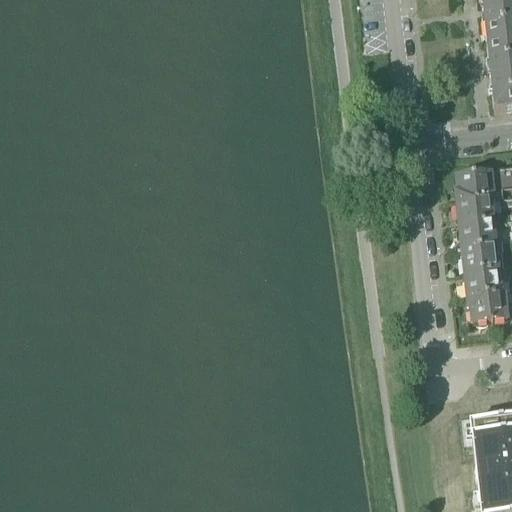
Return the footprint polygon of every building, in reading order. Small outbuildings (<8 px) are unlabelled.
[(483,32),(485,52),(511,49),(511,0),(509,0),(480,3),(484,32),(483,32)] [(488,70),(488,71),(511,68),(511,49),(485,52),(487,70),(488,70)] [(511,68),(488,71),(489,79),(490,89),(491,99),(491,100),(493,118),(511,116),(511,68)] [(455,198),(457,210),(492,206),(501,205),(500,197),(511,195),(511,174),(496,176),(496,179),(486,180),(486,178),(476,179),(476,181),(473,181),(470,180),(468,179),(466,179),(464,180),(462,180),(460,181),(459,182),(456,182),(458,198),(455,198)] [(457,210),(459,232),(494,228),(492,206),(457,210)] [(459,232),(462,255),(497,252),(494,228),(459,232)] [(462,255),(464,280),(499,276),(497,252),(462,255)] [(499,276),(464,280),(466,303),(502,300),(500,286),(508,285),(507,275),(499,276)] [(502,300),(466,303),(467,315),(470,314),(472,330),(474,330),(476,330),(478,331),(480,331),(482,331),(484,330),(485,329),(487,328),(507,326),(507,320),(509,319),(507,309),(505,310),(505,300),(502,300)] [(481,428),(469,430),(470,434),(474,474),(474,475),(474,476),(475,476),(476,480),(475,481),(475,486),(475,487),(476,487),(478,506),(478,511),(511,511),(511,425),(504,426),(494,427),(494,426),(481,428)]
